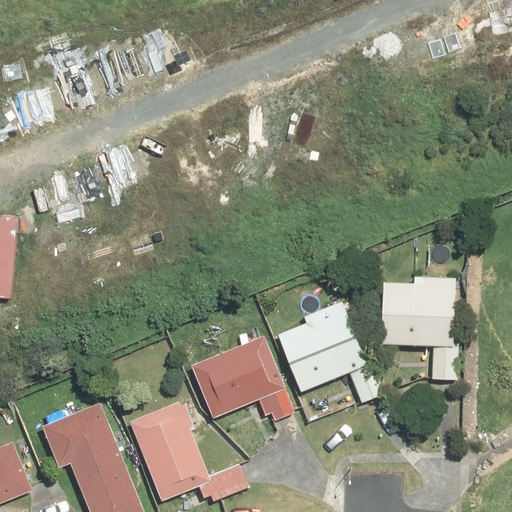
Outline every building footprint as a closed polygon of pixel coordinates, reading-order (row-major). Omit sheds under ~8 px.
[(417,280),(387,279),(384,340),(456,343),(459,274),(417,272),(417,280)] [(310,321),(283,331),(305,388),(371,362),(347,299),(308,315),(310,321)] [(265,331),(195,361),(218,415),(288,384),(265,331)] [(183,398),(134,419),(166,498),(216,477),(183,398)] [(149,511),(105,401),(45,425),(61,464),(73,459),(94,511),(149,511)] [(0,501),(36,487),(17,440),(0,446),(0,501)]
